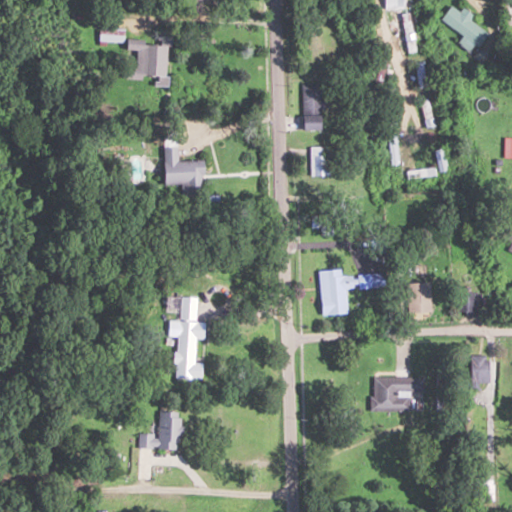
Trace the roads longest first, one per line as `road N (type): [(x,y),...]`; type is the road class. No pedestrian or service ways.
road 1 (residential): [(276,0),(293,511)]
road 2 (residential): [(511,332),(289,336)]
road 3 (residential): [(442,335),(463,374),(477,440),(474,509)]
road 4 (residential): [(378,0),(412,123)]
